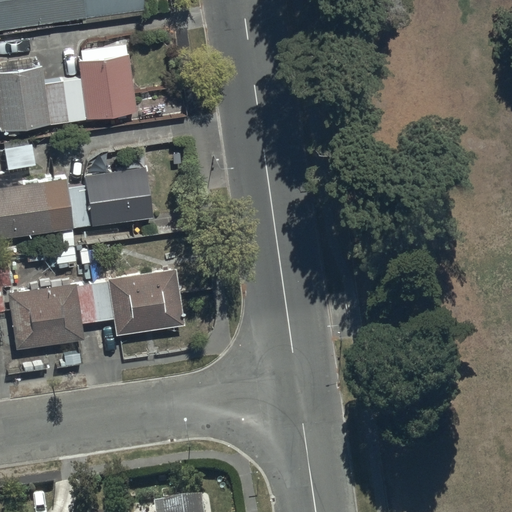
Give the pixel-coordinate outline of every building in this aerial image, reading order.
[(0,0),(0,21),(78,10),(80,17),(143,7),(141,0),(0,0)] [(37,53),(0,60),(0,122),(47,115),(47,117),(133,102),(122,36),(74,45),(78,69),(41,76),(37,53)] [(27,134),(0,137),(0,138),(3,158),(30,155),(27,134)] [(0,166),(0,229),(148,210),(141,158),(81,166),(82,176),(65,179),(64,169),(19,174),(18,164),(0,166)] [(70,224),(58,225),(60,241),(52,242),(53,257),(56,257),(56,262),(73,260),(70,224)] [(157,231),(158,249),(199,246),(198,228),(157,231)] [(72,274),(4,285),(11,342),(82,333),(79,315),(109,312),(111,325),(179,317),(172,260),(103,268),(104,275),(73,279),(72,274)] [(202,511),(200,494),(153,500),(155,511),(202,511)]
